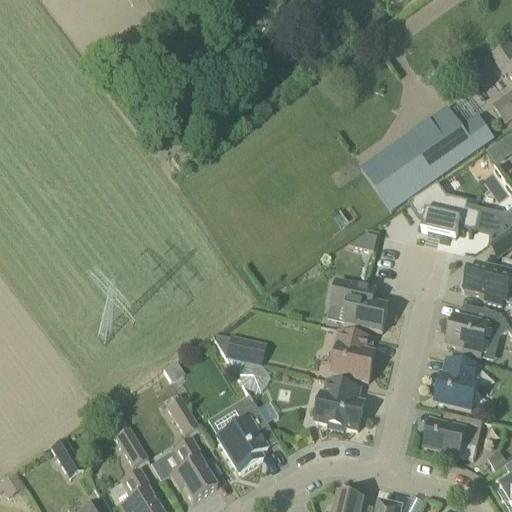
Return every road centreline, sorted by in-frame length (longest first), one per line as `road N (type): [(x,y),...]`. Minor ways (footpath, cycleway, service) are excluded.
road 1 (residential): [(384,477),(432,275),(411,268)]
road 2 (residential): [(252,511),(329,466),(384,477)]
